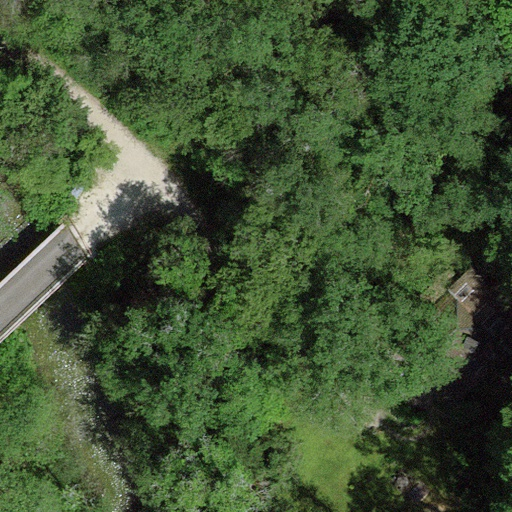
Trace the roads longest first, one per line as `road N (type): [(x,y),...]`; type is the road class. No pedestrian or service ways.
road 1 (track): [(290,332),(100,117),(43,58),(0,29)]
road 2 (track): [(142,172),(0,308)]
